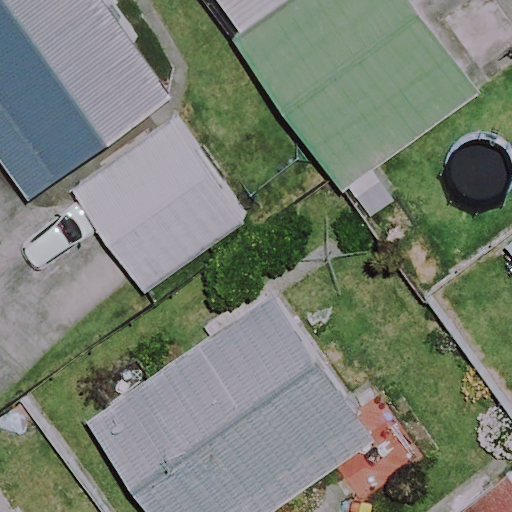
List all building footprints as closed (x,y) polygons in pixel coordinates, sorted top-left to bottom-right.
[(172,94),(106,0),(0,0),(0,145),(32,192),(172,94)] [(221,0),(353,179),(475,89),(409,0),(221,0)] [(249,219),(180,118),(80,187),(149,287),(249,219)] [(263,511),(375,433),(274,292),(96,418),(162,511),(263,511)] [(511,511),(511,473),(460,511),(511,511)] [(0,511),(14,511),(0,492),(0,511)]
